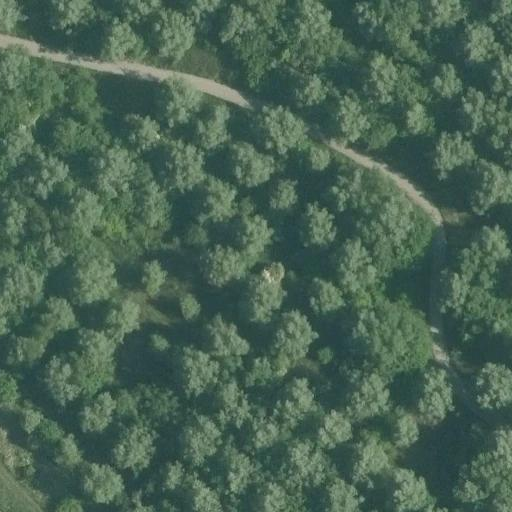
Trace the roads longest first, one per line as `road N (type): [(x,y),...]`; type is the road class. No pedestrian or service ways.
road 1 (unknown): [(0,210),(59,213),(247,419),(245,511)]
road 2 (unknown): [(298,0),(353,42),(511,85)]
